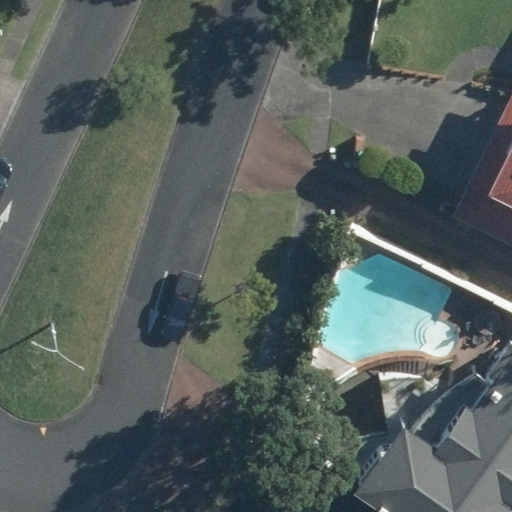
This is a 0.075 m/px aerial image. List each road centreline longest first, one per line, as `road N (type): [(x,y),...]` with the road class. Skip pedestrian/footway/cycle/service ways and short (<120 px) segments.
road 1 (residential): [(255,0),(132,394),(88,449),(55,460),(0,452)]
road 2 (residential): [(0,230),(107,0)]
